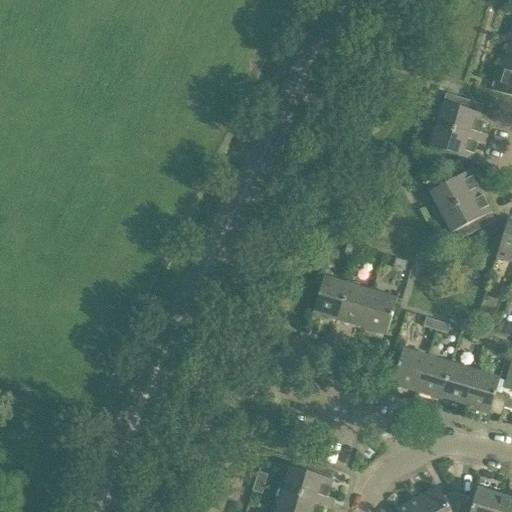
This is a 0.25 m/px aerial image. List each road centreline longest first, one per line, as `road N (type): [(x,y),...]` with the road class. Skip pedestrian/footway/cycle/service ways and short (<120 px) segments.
road 1 (primary): [(91,511),(350,0)]
road 2 (residential): [(511,453),(468,444),(431,448),(377,481),(365,511)]
